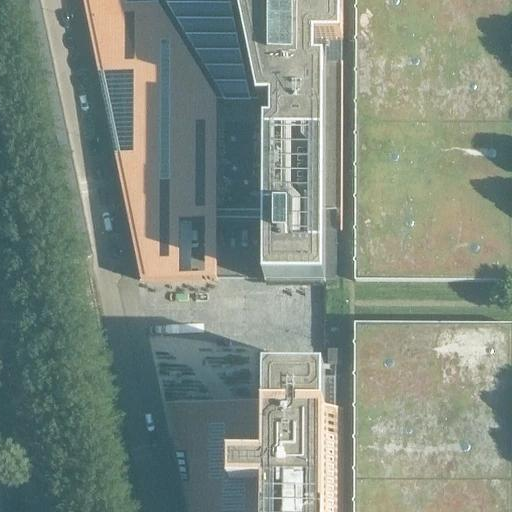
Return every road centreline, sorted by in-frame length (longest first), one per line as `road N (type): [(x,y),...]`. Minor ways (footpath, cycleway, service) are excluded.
road 1 (residential): [(155,511),(47,0)]
road 2 (residential): [(55,511),(0,254)]
